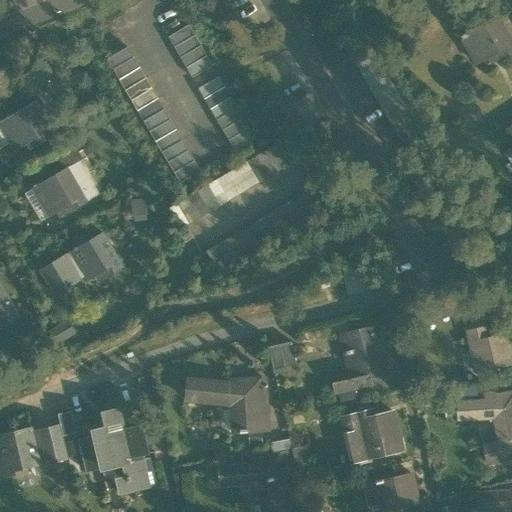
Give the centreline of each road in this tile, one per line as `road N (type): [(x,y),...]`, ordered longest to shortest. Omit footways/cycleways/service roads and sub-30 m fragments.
road 1 (residential): [(452,275),(182,343),(44,392)]
road 2 (residential): [(452,275),(393,214),(271,0)]
